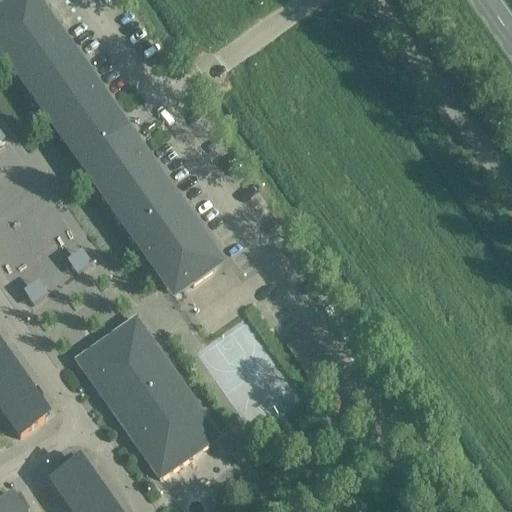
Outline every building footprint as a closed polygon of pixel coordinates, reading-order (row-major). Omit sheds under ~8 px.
[(18,0),(17,0),(0,12),(0,57),(60,142),(58,144),(57,145),(57,147),(56,149),(57,150),(57,152),(58,153),(59,155),(60,156),(62,157),(64,157),(66,157),(67,157),(69,156),(74,153),(87,172),(83,175),(166,293),(174,288),(181,298),(213,276),(206,266),(216,258),(132,140),(127,143),(114,124),(119,121),(120,119),(121,118),(121,117),(122,115),(122,112),(121,111),(120,110),(119,109),(118,108),(117,107),(115,106),(114,106),(112,106),(111,107),(109,107),(36,3),(25,10),(18,0)] [(159,482),(219,440),(135,321),(76,363),(159,482)] [(0,413),(19,441),(49,420),(0,350),(0,413)] [(113,511),(75,457),(71,460),(58,469),(61,474),(49,483),(69,511),(113,511)] [(0,511),(25,511),(17,497),(0,507),(0,511)]
